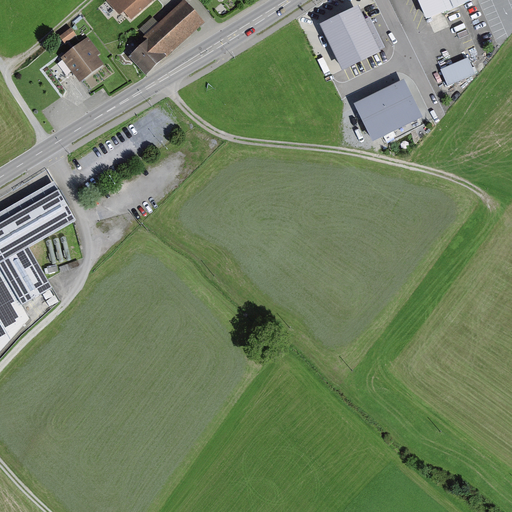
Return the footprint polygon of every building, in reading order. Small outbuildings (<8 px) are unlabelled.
[(106,0),(121,18),(127,12),(132,18),(155,0),(106,0)] [(418,0),(427,21),(475,0),(418,0)] [(206,26),(185,3),(140,43),(145,48),(133,59),(149,76),(206,26)] [(357,10),(324,26),(344,69),(378,52),(357,10)] [(66,34),(59,39),(64,47),(71,42),(66,34)] [(62,58),(81,84),(105,67),(99,59),(103,56),(91,38),(62,58)] [(470,61),(443,72),(449,87),(476,76),(470,61)] [(404,82),(356,105),(373,141),(421,117),(404,82)] [(79,224),(55,184),(0,215),(0,357),(31,322),(24,307),(44,296),(51,308),(60,304),(32,250),(79,224)]
